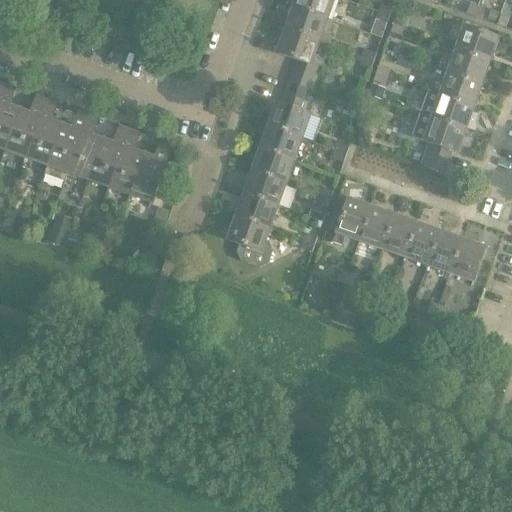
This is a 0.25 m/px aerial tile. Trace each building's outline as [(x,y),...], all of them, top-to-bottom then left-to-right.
[(296,0),(294,8),(328,21),(335,0),(296,0)] [(471,4),(467,15),(474,18),(478,7),(471,4)] [(382,6),(379,13),(390,17),(393,10),(382,6)] [(478,7),(474,18),(482,21),(486,9),(478,7)] [(294,8),(285,32),(319,44),(328,21),(294,8)] [(390,17),(379,13),(376,21),(388,25),(390,17)] [(406,26),(395,22),(393,29),(404,33),(406,26)] [(465,28),(457,51),(491,63),(499,40),(465,28)] [(404,33),(393,29),(390,37),(401,41),(404,33)] [(277,55),(298,62),(311,67),(312,66),(319,44),(285,32),(277,55)] [(366,51),(363,59),(374,63),(377,55),(366,51)] [(491,63),(457,51),(448,74),(482,86),(491,63)] [(374,63),(363,59),(360,66),(372,70),(374,63)] [(311,67),(298,62),(294,73),(317,81),(321,69),(312,66),(311,67)] [(390,71),(379,67),(377,74),(388,78),(390,71)] [(317,81),(294,73),(290,84),(313,92),(317,81)] [(388,78),(377,74),(374,82),(385,86),(388,78)] [(482,86),(448,74),(440,97),(475,108),(482,86)] [(313,92),(290,84),(286,96),(309,104),(313,92)] [(16,91),(5,87),(0,102),(0,148),(6,151),(20,112),(10,109),(16,91)] [(475,108),(440,97),(429,93),(421,115),(432,119),(466,131),(475,108)] [(309,104),(286,96),(282,106),(305,115),(309,104)] [(47,102),(36,98),(30,116),(20,112),(6,151),(27,158),(47,102)] [(58,106),(47,102),(27,158),(48,166),(62,127),(52,123),(58,106)] [(277,104),(268,128),(302,140),(311,117),(305,115),(282,106),(277,104)] [(89,116),(78,113),(72,131),(62,127),(48,166),(45,175),(65,182),(69,173),(89,116)] [(466,131),(432,119),(421,115),(413,139),(430,145),(452,153),(458,155),(466,131)] [(99,120),(89,116),(69,173),(89,180),(103,142),(93,138),(99,120)] [(372,124),(360,120),(358,128),(369,132),(372,124)] [(130,131),(120,127),(113,145),(103,142),(89,180),(110,188),(130,131)] [(268,128),(260,150),(295,162),(302,140),(268,128)] [(141,135),(130,131),(110,188),(131,195),(145,156),(135,153),(141,135)] [(172,146),(161,142),(155,160),(145,156),(131,195),(152,203),(172,146)] [(339,145),(336,152),(347,156),(350,149),(339,145)] [(452,153),(430,145),(426,156),(449,164),(452,153)] [(260,150),(252,173),(286,185),(295,162),(260,150)] [(347,156),(336,152),(333,160),(345,164),(347,156)] [(449,164),(426,156),(422,167),(445,175),(449,164)] [(252,173),(244,196),(278,208),(286,185),(252,173)] [(323,190),(320,197),(331,201),(334,194),(323,190)] [(244,196),(236,219),(270,231),(278,208),(244,196)] [(331,201),(320,197),(317,205),(328,209),(331,201)] [(346,238),(360,243),(373,209),(349,200),(333,244),(343,247),(346,238)] [(395,217),(373,209),(360,243),(382,251),(395,217)] [(159,210),(154,224),(164,227),(169,213),(159,210)] [(418,225),(395,217),(382,251),(405,259),(418,225)] [(236,219),(228,242),(241,246),(238,254),(242,262),(260,269),(269,265),(273,253),(269,245),(266,244),(270,231),(236,219)] [(440,233),(418,225),(405,259),(428,267),(440,233)] [(463,241),(440,233),(428,267),(451,275),(463,241)] [(307,235),(304,242),(315,246),(318,239),(307,235)] [(486,249),(463,241),(451,275),(474,283),(486,249)] [(315,246),(304,242),(301,250),(313,254),(315,246)] [(337,283),(345,286),(349,275),(341,272),(337,283)] [(356,277),(349,275),(345,286),(352,289),(356,277)] [(382,299),(390,302),(394,291),(386,288),(382,299)] [(401,293),(394,291),(390,302),(397,305),(401,293)] [(431,304),(427,315),(435,318),(439,307),(431,304)] [(447,310),(439,307),(435,318),(443,321),(447,310)]
